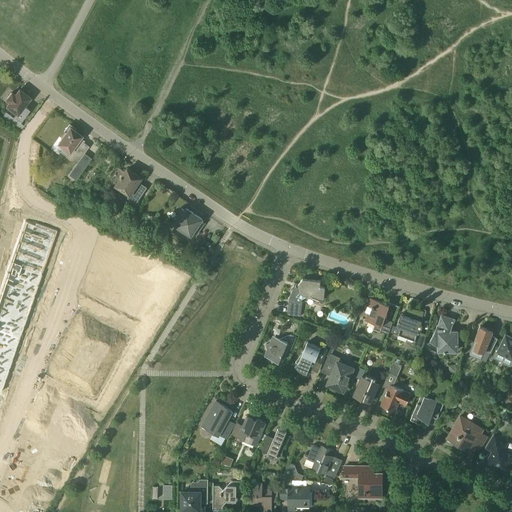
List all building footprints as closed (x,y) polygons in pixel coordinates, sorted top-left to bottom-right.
[(24,106),(30,97),(19,89),(15,95),(12,92),(6,100),(10,102),(7,106),(17,114),(16,116),(21,121),(30,110),(24,106)] [(77,163),(89,146),(80,139),(82,136),(70,127),(58,143),(64,147),(61,152),(77,163)] [(136,203),(147,187),(139,181),(142,177),(128,168),(116,185),(130,194),(128,197),(136,203)] [(196,234),(204,222),(201,220),(202,218),(186,208),(185,210),(182,208),(174,219),(177,221),(176,223),(192,234),(193,232),(196,234)] [(0,395),(58,232),(25,220),(0,292),(0,395)] [(78,246),(67,266),(75,270),(72,276),(75,278),(78,272),(89,252),(78,246)] [(89,252),(78,272),(85,276),(83,281),(86,283),(89,278),(100,257),(89,252)] [(100,257),(89,278),(96,282),(94,287),(97,289),(111,263),(100,257)] [(121,268),(110,288),(118,292),(115,298),(118,300),(121,294),(132,274),(121,268)] [(132,274),(121,294),(128,298),(126,303),(129,305),(132,300),(143,279),(132,274)] [(289,301),(287,313),(300,315),(301,305),(299,305),(302,298),(308,295),(319,300),(320,298),(323,298),(324,287),(321,285),(321,280),(303,278),(298,284),(298,289),(292,289),(289,298),(291,299),(291,301),(289,301)] [(143,279),(132,300),(140,304),(137,309),(140,311),(143,306),(154,285),(143,279)] [(389,333),(394,321),(385,318),(391,302),(383,299),(382,301),(370,297),(366,311),(368,312),(366,319),(376,323),(374,328),(389,333)] [(68,298),(57,319),(65,323),(62,328),(66,330),(68,324),(79,304),(68,298)] [(79,304),(68,324),(76,328),(73,334),(77,336),(90,310),(79,304)] [(401,313),(397,326),(401,328),(399,335),(415,341),(414,344),(423,347),(427,334),(419,331),(419,329),(420,329),(421,329),(422,328),(423,327),(423,326),(423,325),(422,324),(421,324),(425,310),(408,307),(406,314),(401,313)] [(102,313),(91,333),(99,337),(96,342),(99,344),(102,339),(113,319),(102,313)] [(436,332),(431,340),(439,345),(439,350),(446,349),(446,351),(447,351),(447,350),(458,349),(458,341),(460,337),(458,336),(458,330),(452,331),(456,319),(443,315),(440,324),(438,323),(436,332)] [(113,319),(102,339),(109,343),(107,348),(110,350),(113,345),(124,324),(113,319)] [(124,324),(113,345),(120,349),(118,354),(121,356),(135,330),(124,324)] [(485,351),(486,349),(491,351),(498,337),(492,334),(494,330),(481,325),(476,337),(478,338),(475,347),(485,351)] [(511,363),(511,361),(511,335),(507,333),(496,355),(511,363)] [(279,362),(285,348),(291,350),(297,336),(291,334),(278,339),(272,337),(270,343),(266,345),(268,348),(264,356),(271,359),(273,363),(276,361),(279,362)] [(51,340),(40,361),(47,365),(44,370),(48,372),(51,367),(62,346),(51,340)] [(308,342),(303,355),(298,361),(309,370),(310,368),(319,372),(327,353),(320,350),(322,347),(308,342)] [(62,346),(51,367),(58,371),(55,376),(59,378),(61,372),(72,352),(62,346)] [(72,352),(61,372),(69,377),(66,382),(70,384),(83,358),(72,352)] [(329,353),(322,371),(332,375),(329,384),(344,390),(353,368),(339,362),(340,358),(329,353)] [(91,358),(80,379),(88,383),(85,388),(89,390),(91,385),(102,364),(91,358)] [(389,372),(397,376),(402,365),(393,361),(389,372)] [(102,364),(91,385),(99,389),(96,394),(100,396),(113,370),(102,364)] [(362,376),(355,394),(371,401),(377,386),(369,383),(371,379),(362,376)] [(390,384),(382,406),(395,411),(399,402),(407,405),(412,393),(390,384)] [(35,387),(24,408),(32,412),(29,417),(32,419),(35,413),(46,393),(35,387)] [(46,393),(35,413),(43,417),(40,423),(43,425),(57,399),(46,393)] [(423,395),(413,415),(411,419),(420,424),(423,419),(429,421),(431,416),(438,419),(444,405),(423,395)] [(228,407),(216,400),(202,425),(214,432),(214,431),(219,434),(219,433),(226,437),(234,422),(228,419),(232,410),(228,407)] [(69,403),(58,424),(66,428),(63,433),(67,435),(70,429),(80,409),(69,403)] [(80,409),(70,429),(77,433),(74,439),(78,441),(92,415),(80,409)] [(502,420),(510,425),(511,421),(511,414),(507,411),(502,420)] [(237,420),(232,432),(245,438),(257,443),(259,437),(266,421),(258,418),(259,415),(251,412),(250,416),(247,415),(244,422),(237,420)] [(462,416),(449,438),(471,451),(475,445),(482,449),(489,437),(482,433),(484,429),(462,416)] [(266,435),(259,450),(268,452),(267,453),(275,457),(277,453),(283,455),(284,440),(283,440),(287,429),(279,426),(273,438),(266,435)] [(11,431),(0,452),(8,456),(5,461),(8,463),(11,458),(22,437),(11,431)] [(494,453),(489,462),(506,472),(509,466),(508,466),(511,460),(511,461),(511,451),(510,450),(509,452),(505,449),(509,442),(502,439),(493,434),(485,448),(494,453)] [(22,437),(11,458),(19,462),(16,467),(20,469),(33,443),(22,437)] [(313,443),(307,458),(316,461),(313,466),(336,475),(341,462),(334,459),(335,456),(331,454),(334,449),(322,444),(321,446),(313,443)] [(43,444),(32,464),(39,468),(37,473),(40,475),(43,470),(54,450),(43,444)] [(54,450),(43,470),(51,474),(48,479),(51,481),(65,455),(54,450)] [(230,465),(233,458),(225,455),(221,463),(230,465)] [(297,476),(298,473),(295,465),(290,463),(285,474),(297,476)] [(345,464),(345,476),(360,476),(359,489),(366,489),(366,496),(379,496),(379,481),(382,481),(382,471),(369,471),(369,464),(345,464)] [(292,476),(280,474),(280,496),(288,496),(288,510),(296,510),(296,505),(310,504),(310,485),(292,485),(292,476)] [(191,491),(182,491),(182,509),(200,509),(200,498),(208,498),(208,478),(200,478),(191,487),(191,491)] [(220,484),(213,484),(213,510),(223,510),(223,505),(228,500),(234,500),(237,497),(237,490),(243,490),(243,480),(233,480),(223,488),(220,484)] [(252,481),(251,503),(262,503),(262,509),(272,510),(273,490),(278,490),(279,484),(272,484),(272,487),(263,487),(263,482),(252,481)] [(172,485),(164,484),(164,498),(172,498),(172,485)] [(1,485),(0,486),(0,511),(1,511),(12,491),(14,492),(17,487),(13,485),(10,490),(1,485)] [(12,491),(1,511),(14,511),(22,497),(24,498),(27,492),(24,491),(21,496),(14,492),(12,491)] [(22,497),(14,511),(27,511),(28,511),(29,511),(30,511),(38,498),(34,496),(31,501),(24,498),(22,497)]
